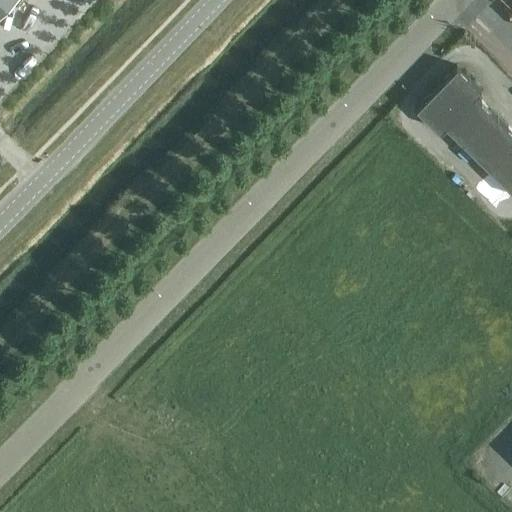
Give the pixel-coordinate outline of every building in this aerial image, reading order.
[(474,93),(475,95),(481,89),(457,65),(437,86),(459,108),(474,93)] [(445,123),(459,108),(437,86),(417,107),(441,130),(446,125),(445,123)] [(497,116),(475,95),(474,93),(459,108),(483,131),(497,116)] [(468,146),(483,131),(459,108),(445,123),(446,125),(468,146)] [(511,148),(511,130),(497,116),(483,131),(506,154),(511,148)] [(506,154),(483,131),(468,146),(492,169),(506,154)] [(506,183),(511,176),(511,148),(506,154),(492,169),(506,183)]
